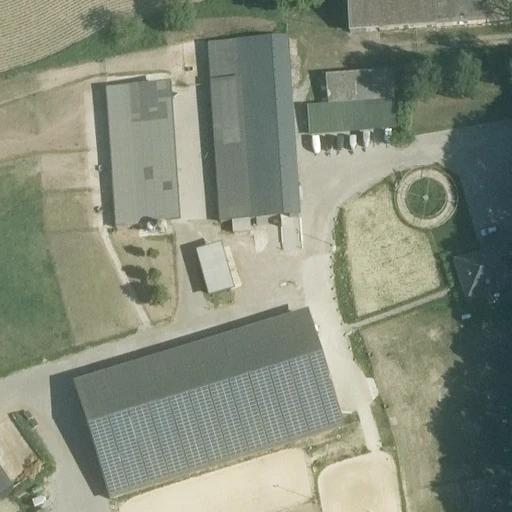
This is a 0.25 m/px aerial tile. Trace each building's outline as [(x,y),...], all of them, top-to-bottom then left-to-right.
[(450,0),(346,0),(349,35),(453,27),(450,0)] [(487,0),(450,0),(453,27),(489,24),(487,0)] [(287,40),(238,43),(240,82),(290,79),(287,40)] [(238,43),(208,47),(211,84),(240,83),(240,82),(238,43)] [(392,73),(325,78),(328,107),(394,102),(392,73)] [(290,79),(240,82),(240,83),(250,222),(257,222),(257,227),(267,227),(266,221),(300,219),(290,79)] [(240,83),(211,84),(220,224),(233,223),(250,222),(240,83)] [(163,87),(131,89),(140,229),(172,226),(163,87)] [(394,102),(328,107),(330,133),(396,128),(394,102)] [(328,107),(308,109),(310,135),(330,133),(328,107)] [(250,222),(233,223),(234,235),(250,234),(250,222)] [(511,247),(457,265),(468,301),(511,287),(511,247)] [(217,250),(199,256),(212,297),(231,291),(217,250)] [(307,318),(77,390),(103,474),(333,402),(307,318)] [(333,402),(103,474),(112,501),(341,429),(333,402)] [(0,471),(0,497),(12,490),(0,471)]
